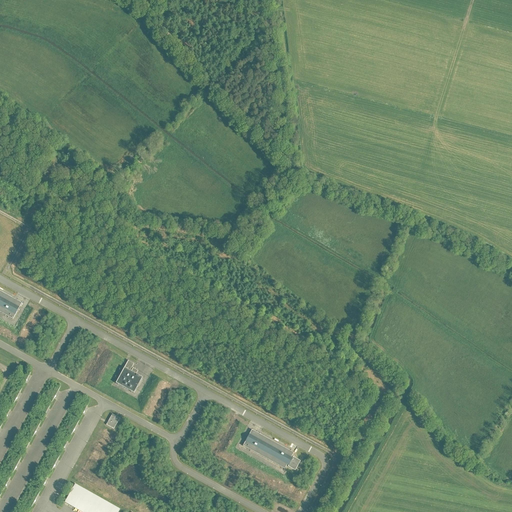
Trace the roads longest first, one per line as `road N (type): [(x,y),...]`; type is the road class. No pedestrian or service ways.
road 1 (track): [(511,375),(263,216)]
road 2 (track): [(295,172),(274,0)]
road 3 (track): [(404,409),(416,379),(373,336),(390,294)]
road 4 (track): [(472,0),(436,116)]
